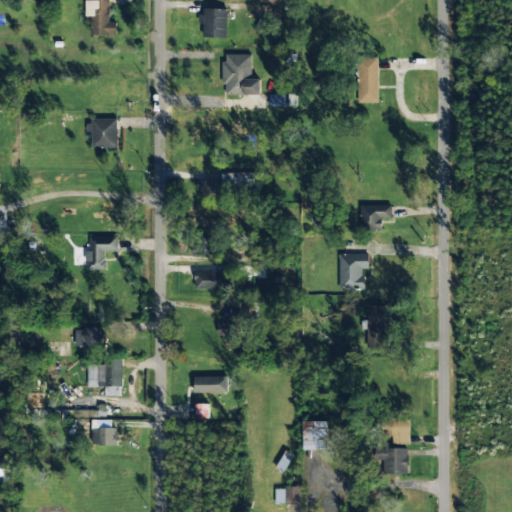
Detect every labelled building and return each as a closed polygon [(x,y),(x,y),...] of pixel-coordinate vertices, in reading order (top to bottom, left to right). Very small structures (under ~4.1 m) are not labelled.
[(90,35),(116,36),(116,23),(109,23),(109,0),(85,0),(85,17),(91,17),(90,35)] [(227,9),(201,9),(201,24),(204,24),(204,37),(226,38),(227,9)] [(223,95),(260,96),(260,80),(251,80),(252,55),(224,55),(223,95)] [(378,103),(378,58),(358,58),(358,103),(378,103)] [(117,119),(89,120),(89,132),(92,132),(92,149),(117,148),(117,119)] [(260,185),(259,173),(238,174),(239,186),(260,185)] [(199,180),(199,196),(221,196),(222,181),(199,180)] [(381,231),(381,219),(391,219),(392,205),(361,205),(360,230),(381,231)] [(118,238),(90,237),(89,252),(84,252),(84,261),(88,261),(88,270),(106,270),(106,252),(117,252),(118,238)] [(215,237),(191,237),(191,255),(214,256),(215,237)] [(364,290),(364,269),(368,269),(368,254),(339,255),(340,291),(364,290)] [(195,290),(230,289),(230,271),(195,271),(195,290)] [(223,344),(241,344),(241,330),(250,331),(250,318),(257,318),(258,302),(231,302),(230,317),(222,317),(222,325),(218,325),(218,335),(223,335),(223,344)] [(385,306),(367,305),(366,348),(384,349),(385,306)] [(102,328),(75,329),(75,347),(82,347),(83,357),(102,356),(102,328)] [(87,387),(104,387),(104,397),(122,396),(121,359),(107,360),(107,365),(87,366),(87,387)] [(227,377),(194,377),(194,393),(227,393),(227,377)] [(209,420),(209,404),(196,404),(196,419),(209,420)] [(106,405),(98,405),(98,411),(67,410),(66,425),(93,426),(93,417),(105,417),(106,405)] [(410,419),(389,418),(388,443),(409,444),(410,419)] [(111,420),(98,421),(98,428),(111,428),(111,420)] [(302,422),(303,451),(327,450),(327,422),(302,422)] [(92,445),(117,445),(117,430),(92,429),(92,445)] [(407,449),(383,449),(383,475),(407,474),(407,449)] [(0,482),(11,482),(12,463),(0,463),(0,482)] [(300,487),(274,487),(275,504),(301,504),(300,487)]
